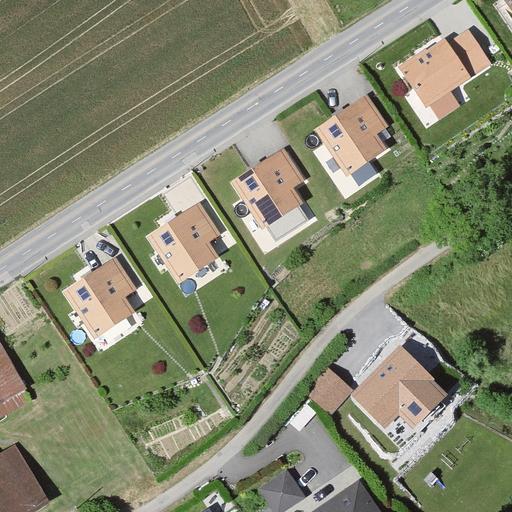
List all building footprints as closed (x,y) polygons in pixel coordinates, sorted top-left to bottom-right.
[(447,36),(401,67),(427,107),(494,64),(472,30),(452,43),(447,36)] [(391,127),(368,94),(315,129),(347,178),(391,149),(381,133),(391,127)] [(311,180),(287,144),(235,179),(267,228),(308,201),(299,188),(311,180)] [(222,231),(201,200),(149,234),(181,283),(223,255),(211,238),(222,231)] [(141,288),(118,253),(64,289),(98,340),(140,312),(130,296),(141,288)] [(0,407),(32,388),(0,336),(0,407)] [(401,350),(352,398),(384,430),(397,417),(412,433),(448,398),(401,350)] [(353,390),(326,367),(304,392),(331,415),(353,390)] [(0,453),(0,511),(31,511),(51,501),(17,443),(0,453)] [(278,511),(305,495),(288,469),(261,486),(272,503),(264,508),(266,511),(278,511)] [(386,511),(362,477),(310,511),(386,511)]
